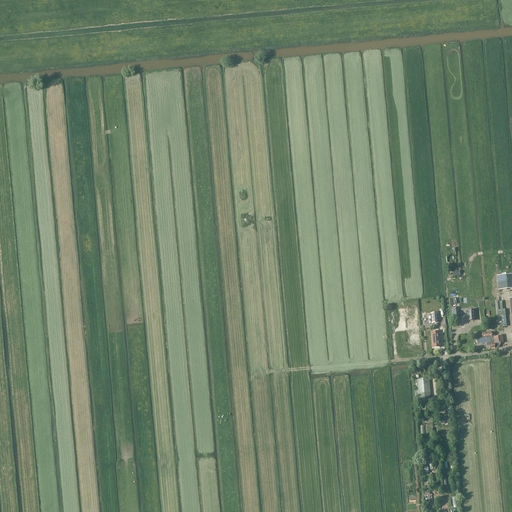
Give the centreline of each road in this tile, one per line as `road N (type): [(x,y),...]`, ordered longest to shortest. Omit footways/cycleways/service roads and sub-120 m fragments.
road 1 (track): [(270,511),(258,374),(278,370)]
road 2 (track): [(278,370),(420,358)]
